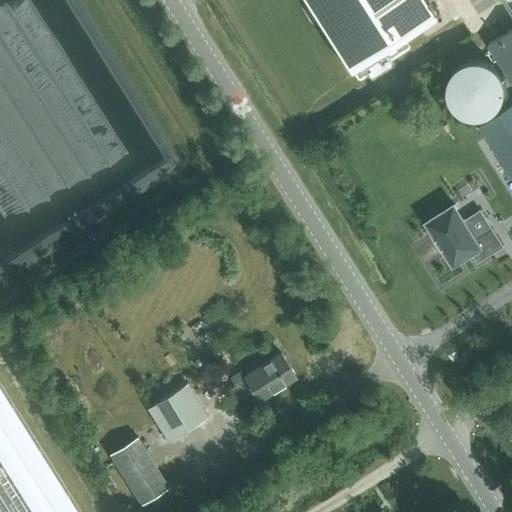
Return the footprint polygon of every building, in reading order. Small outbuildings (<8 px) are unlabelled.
[(424,0),(308,0),(306,2),(350,70),(434,16),(424,0)] [(511,21),(483,41),(511,85),(511,98),(475,122),(511,179),(511,21)] [(472,115),(476,115),(480,115),(484,114),(487,113),(490,111),(493,109),(496,106),(499,104),(501,101),(502,97),(504,94),(504,90),(505,86),(504,83),(504,79),(503,76),(501,72),(499,69),(497,66),(494,64),(491,62),(488,60),(484,58),(481,58),(477,57),(473,57),(470,58),(466,59),(463,60),(460,62),(457,64),(454,67),(452,70),(450,73),(448,76),(447,80),(447,84),(447,87),(447,91),(448,95),(449,98),(451,101),(453,104),(456,107),(459,109),(462,111),(465,113),(469,114),(472,115)] [(464,221),(454,205),(427,222),(437,238),(435,239),(442,249),(444,248),(454,263),(472,252),(479,262),(504,246),(492,227),(475,238),(464,221)] [(258,401),(296,377),(281,353),(243,377),(239,371),(229,377),(234,385),(231,387),(238,397),(241,396),(242,397),(252,391),(258,401)] [(168,441),(207,417),(187,384),(147,408),(168,441)] [(0,511),(79,511),(0,386),(0,511)] [(169,486),(137,435),(108,453),(140,504),(169,486)]
